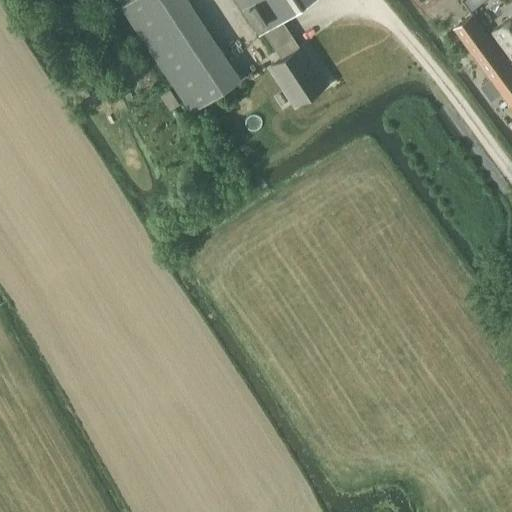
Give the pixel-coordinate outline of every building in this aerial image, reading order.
[(130,0),(123,5),(159,60),(194,112),(216,97),(244,79),(192,0),(130,0)] [(274,65),(294,97),(298,102),(329,81),(305,45),(302,47),(284,19),(313,0),(239,0),(262,34),(267,31),(285,58),(274,65)] [(466,0),(473,9),(484,0),(466,0)] [(511,67),(472,13),(455,26),(491,77),(481,84),(492,100),(502,92),(511,105),(511,15),(492,30),(511,56),(511,67)] [(172,88),(162,95),(172,110),(182,104),(172,88)]
